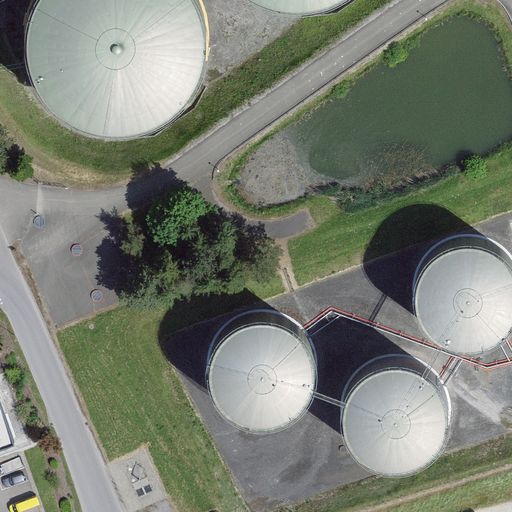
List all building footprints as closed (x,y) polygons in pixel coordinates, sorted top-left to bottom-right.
[(29,76),(46,102),(70,122),(100,132),(130,132),(159,123),(183,105),(200,80),(208,51),(207,21),(198,0),(32,0),(26,14),(22,45),(29,76)] [(486,244),(471,241),(455,242),(441,248),(429,259),(421,272),(418,287),(419,303),(425,317),(436,329),(451,337),(468,340),(485,337),(499,328),(510,315),(511,310),(511,270),(510,266),(499,252),(486,244)] [(270,313),(253,312),(236,318),(222,328),(213,343),(209,360),(211,377),(218,393),(231,405),(245,412),(262,414),(278,411),(292,403),(303,391),(309,376),(311,360),(307,344),(299,330),(287,319),(270,313)] [(374,447),(388,453),(403,454),(418,451),(431,443),(441,430),(446,416),(446,401),(441,386),(432,374),(419,365),(404,361),(389,363),(374,369),(363,379),(356,392),(353,407),(355,423),(363,436),(374,447)] [(0,443),(9,440),(0,415),(0,443)]
